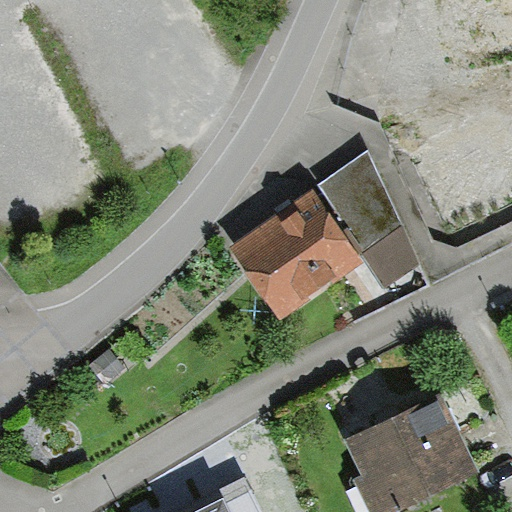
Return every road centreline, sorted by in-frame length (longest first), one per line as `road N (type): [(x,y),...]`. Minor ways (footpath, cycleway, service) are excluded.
road 1 (residential): [(511,263),(264,387),(42,511)]
road 2 (residential): [(0,374),(161,227),(289,68),(319,0)]
